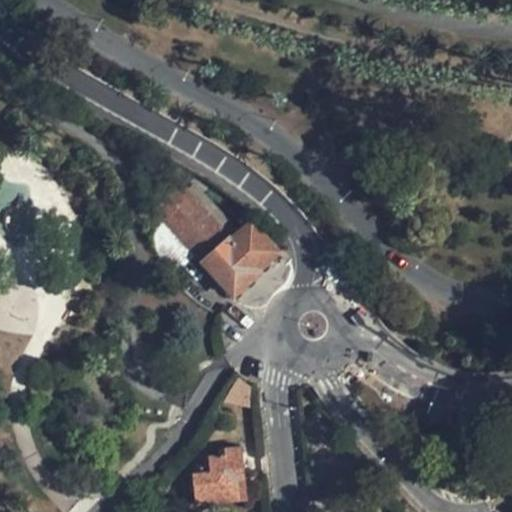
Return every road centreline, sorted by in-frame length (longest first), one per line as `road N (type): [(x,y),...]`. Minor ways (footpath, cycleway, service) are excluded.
road 1 (tertiary): [(511,297),(446,291),(415,275),(283,144),(40,0)]
road 2 (tertiary): [(0,24),(86,89),(262,192),(297,231),(303,295)]
road 3 (tertiary): [(341,332),(360,336),(422,380),(459,389),(511,387)]
road 4 (residential): [(285,511),(278,379),(289,342)]
